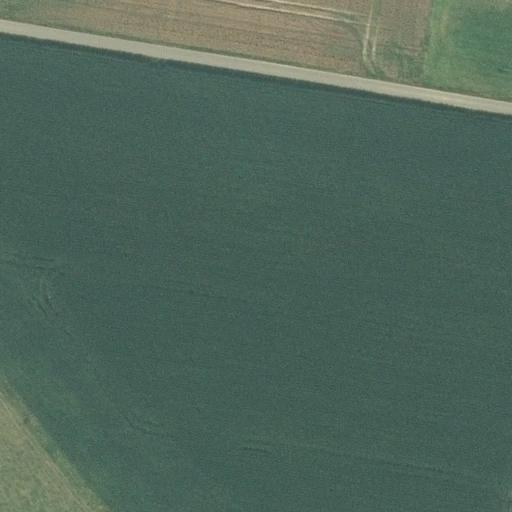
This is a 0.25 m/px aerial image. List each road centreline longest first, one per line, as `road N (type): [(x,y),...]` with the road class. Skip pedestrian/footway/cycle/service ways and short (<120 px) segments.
road 1 (unclassified): [(511,105),(0,17)]
road 2 (track): [(110,511),(0,370)]
